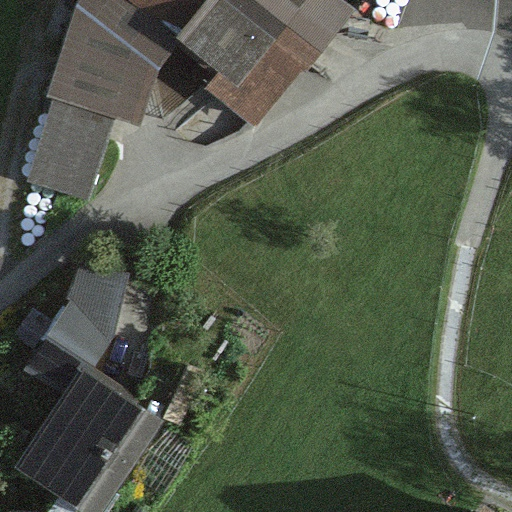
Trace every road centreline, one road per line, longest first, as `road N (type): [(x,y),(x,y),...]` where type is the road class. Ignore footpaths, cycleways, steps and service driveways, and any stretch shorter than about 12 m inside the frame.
road 1 (track): [(0,296),(122,192),(263,148),(401,68),(492,48),(511,77)]
road 2 (track): [(511,140),(472,218),(444,327),(441,426),(479,478),(511,489)]
